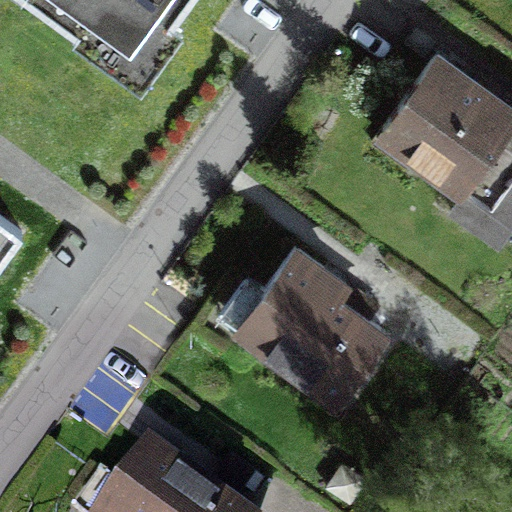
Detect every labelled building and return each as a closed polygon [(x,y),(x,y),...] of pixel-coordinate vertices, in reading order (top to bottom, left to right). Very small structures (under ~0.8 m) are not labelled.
[(187,0),(48,0),(42,9),(75,33),(90,13),(148,55),(187,0)] [(485,200),(511,163),(511,74),(472,45),(402,140),(485,200)] [(0,259),(22,230),(0,214),(0,259)] [(341,260),(282,218),(220,306),(327,381),(381,304),(334,270),(341,260)] [(234,511),(135,434),(73,511),(234,511)]
